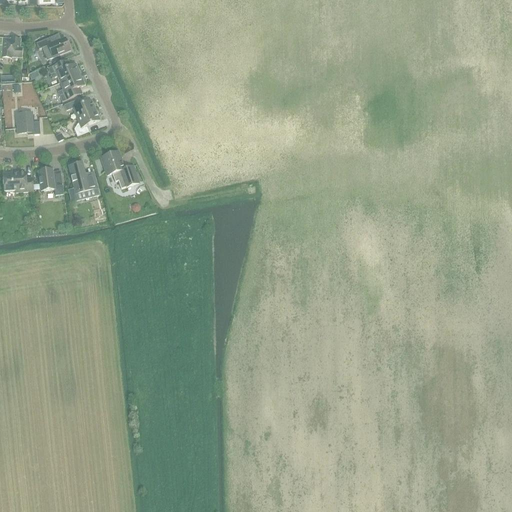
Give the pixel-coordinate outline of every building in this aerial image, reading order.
[(36,42),(34,35),(27,38),(30,44),(36,42)] [(53,59),(70,51),(65,39),(52,44),(49,38),(36,44),(38,50),(42,49),(47,61),(53,59)] [(20,58),(21,50),(19,49),(20,41),(17,41),(17,42),(4,41),(3,48),(0,47),(0,59),(2,60),(2,58),(11,58),(11,57),(20,58)] [(60,84),(80,75),(75,64),(65,69),(63,63),(48,69),(52,79),(57,77),(60,84)] [(85,86),(80,75),(60,84),(63,91),(57,93),(62,103),(83,94),(80,88),(85,86)] [(77,119),(95,111),(91,101),(78,107),(75,101),(64,106),(66,112),(73,109),(77,119)] [(33,136),(40,135),(39,123),(33,123),(32,114),(23,114),(20,111),(17,115),(16,115),(17,135),(33,134),(33,136)] [(77,125),(74,130),(74,132),(77,138),(89,133),(86,127),(99,122),(95,111),(77,119),(79,124),(77,125)] [(61,135),(55,137),(58,143),(63,141),(61,135)] [(121,190),(139,184),(133,167),(124,170),(118,153),(101,159),(107,177),(112,175),(115,183),(118,182),(121,190)] [(82,164),(68,167),(74,189),(68,191),(71,203),(77,202),(75,195),(97,190),(94,177),(86,179),(82,164)] [(55,197),(64,195),(61,175),(53,176),(52,170),(38,172),(41,192),(54,190),(55,197)] [(16,194),(33,193),(33,191),(32,185),(32,179),(26,179),(25,173),(3,175),(4,192),(15,191),(16,194)]
